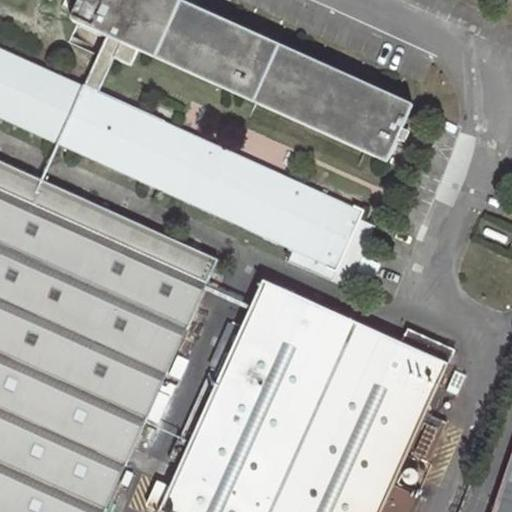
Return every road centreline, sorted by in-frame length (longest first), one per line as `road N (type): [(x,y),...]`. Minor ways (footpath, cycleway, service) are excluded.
road 1 (unknown): [(125,511),(251,249),(295,247),(418,300),(466,295)]
road 2 (unknown): [(406,0),(456,29),(485,76),(477,140),(439,262),(466,295)]
road 3 (unknown): [(494,324),(497,338),(430,511)]
